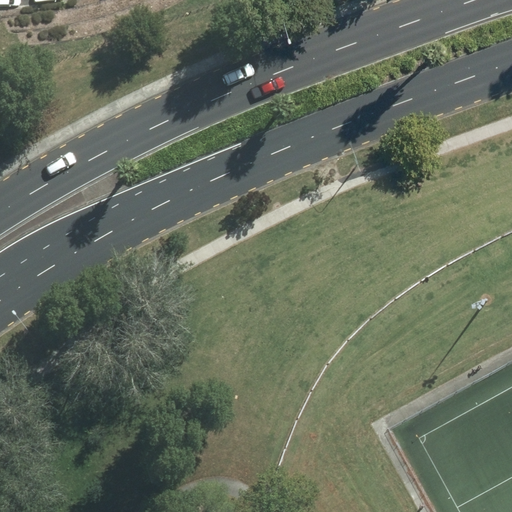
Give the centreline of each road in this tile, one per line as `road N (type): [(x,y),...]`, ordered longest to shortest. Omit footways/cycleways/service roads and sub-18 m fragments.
road 1 (primary): [(511,73),(203,186),(0,290)]
road 2 (primary): [(0,189),(170,102),(461,0)]
